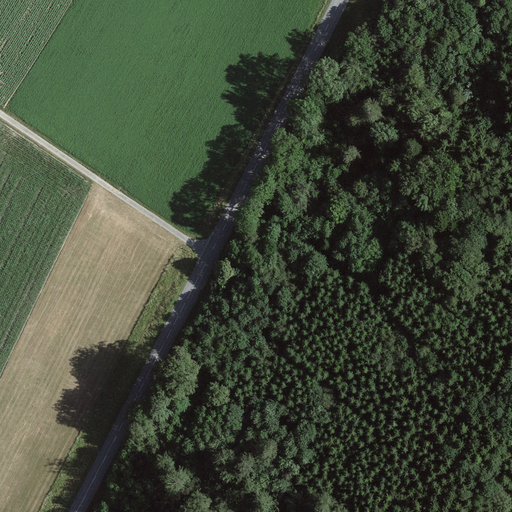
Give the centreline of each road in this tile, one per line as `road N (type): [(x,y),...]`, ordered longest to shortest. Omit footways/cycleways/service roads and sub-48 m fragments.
road 1 (tertiary): [(76,511),(340,0)]
road 2 (track): [(209,254),(0,113)]
